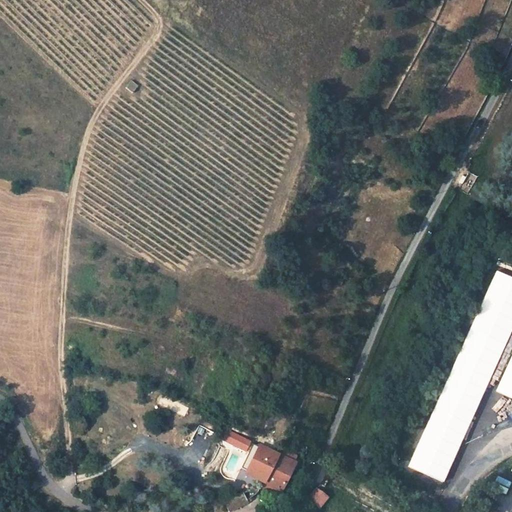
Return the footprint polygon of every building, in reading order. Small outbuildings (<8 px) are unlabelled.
[(136,86),(133,91),(138,94),(141,89),(136,86)] [(511,331),(511,277),(499,272),(409,466),(443,481),(511,331)] [(511,358),(497,390),(511,396),(511,358)] [(168,402),(167,410),(186,413),(187,405),(168,402)] [(236,479),(251,441),(235,434),(219,473),(236,479)] [(282,487),(299,461),(296,459),(300,454),(289,447),(285,452),(266,439),(249,465),(266,477),(282,487)] [(507,487),(510,481),(499,475),(496,482),(507,487)] [(282,487),(266,477),(262,483),(276,492),(282,487)] [(319,488),(308,501),(321,510),(329,498),(319,488)]
